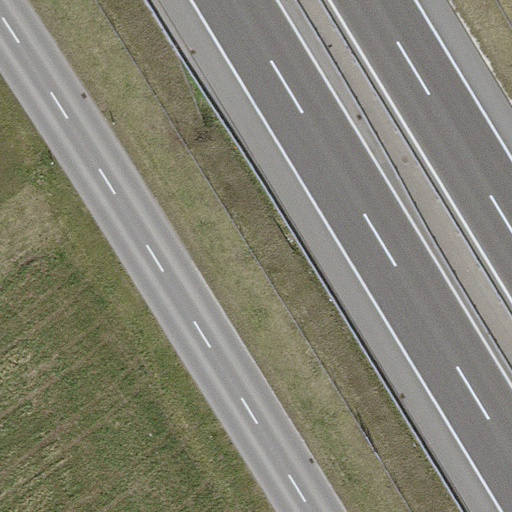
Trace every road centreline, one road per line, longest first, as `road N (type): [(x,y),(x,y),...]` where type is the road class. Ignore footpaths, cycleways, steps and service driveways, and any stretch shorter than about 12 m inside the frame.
road 1 (tertiary): [(312,511),(0,14)]
road 2 (motorway): [(236,0),(511,453)]
road 3 (motorway): [(511,225),(375,0)]
